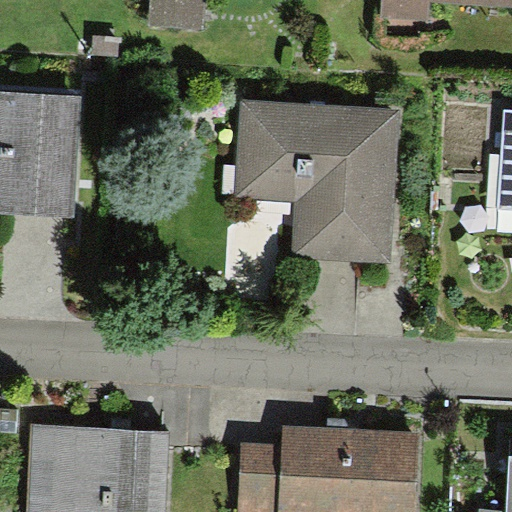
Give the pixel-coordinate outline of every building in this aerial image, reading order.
[(143,0),(141,28),(197,31),(198,0),(143,0)] [(371,0),(370,21),(416,24),(418,5),(505,11),(505,0),(371,0)] [(67,103),(0,99),(0,214),(61,218),(67,103)] [(389,119),(236,111),(231,201),(295,205),(292,261),(382,265),(389,119)] [(511,120),(496,120),(494,207),(511,207),(511,120)] [(164,511),(169,444),(21,434),(15,511),(164,511)] [(277,455),(239,453),(235,511),(404,511),(408,442),(278,435),(277,455)] [(511,511),(511,454),(510,454),(506,510),(481,509),(480,511),(511,511)]
